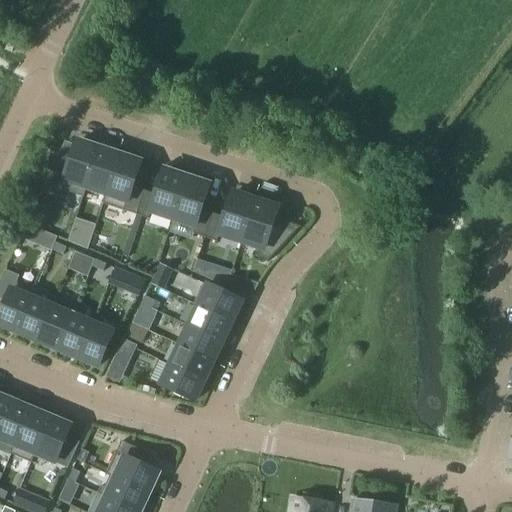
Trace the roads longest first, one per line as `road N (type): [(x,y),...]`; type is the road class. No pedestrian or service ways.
road 1 (residential): [(28,98),(318,193),(327,205),(325,239),(273,298),(208,433)]
road 2 (residential): [(208,433),(486,485)]
road 3 (residential): [(511,246),(503,252),(502,411),(486,485)]
road 4 (residential): [(0,358),(208,433)]
